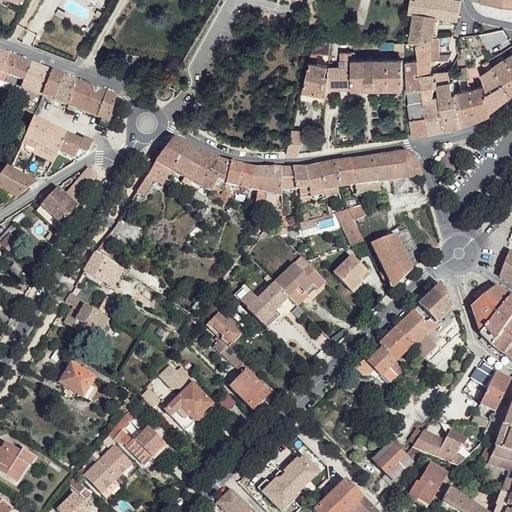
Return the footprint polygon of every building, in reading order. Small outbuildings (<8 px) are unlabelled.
[(458,19),(461,0),(410,0),(409,11),(415,12),(416,11),(437,14),(437,15),(443,16),(458,19)] [(436,19),(437,15),(437,14),(416,11),(415,12),(411,39),(415,39),(433,38),(436,19)] [(504,29),(480,34),(487,50),(509,38),(504,29)] [(316,40),(313,51),(318,52),(330,52),(330,48),(331,42),(331,41),(316,40)] [(420,70),(420,74),(430,73),(431,72),(430,42),(416,45),(417,51),(418,55),(418,62),(420,70)] [(0,79),(10,57),(0,53),(0,79)] [(18,60),(10,57),(0,79),(0,80),(8,83),(18,60)] [(403,88),(402,59),(352,60),(352,66),(353,67),(353,88),(403,88)] [(511,95),(511,94),(511,68),(506,59),(496,65),(494,68),(511,95)] [(32,66),(18,60),(8,83),(22,89),(32,66)] [(328,88),(353,88),(353,67),(352,66),(352,60),(341,60),(341,67),(330,67),(329,75),(328,88)] [(482,64),(487,72),(494,68),(489,60),(482,64)] [(310,63),(303,90),(327,95),(328,88),(329,75),(326,75),(328,66),(316,63),(310,63)] [(52,73),(32,66),(22,89),(43,97),(52,73)] [(457,69),(459,77),(459,79),(469,79),(467,67),(457,69)] [(490,111),(511,95),(494,68),(487,72),(481,75),(485,86),(490,111)] [(408,90),(422,88),(420,74),(420,70),(407,72),(408,90)] [(449,71),(436,72),(433,90),(438,89),(438,83),(451,81),(451,78),(449,71)] [(422,88),(424,100),(433,99),(433,97),(433,90),(436,72),(431,72),(430,73),(420,74),(422,88)] [(65,78),(52,73),(43,97),(55,102),(65,78)] [(77,83),(65,78),(55,102),(68,107),(77,83)] [(445,129),(461,125),(456,93),(453,93),(451,81),(438,83),(438,89),(440,96),(445,129)] [(19,94),(22,89),(8,83),(5,89),(19,94)] [(93,89),(77,83),(68,107),(84,113),(93,89)] [(491,114),(490,111),(485,86),(472,89),(476,120),(491,114)] [(413,136),(430,132),(424,100),(422,88),(408,90),(410,102),(408,103),(413,136)] [(107,94),(93,89),(84,113),(98,119),(107,94)] [(461,125),(476,120),(472,89),(461,92),(456,93),(461,125)] [(117,98),(107,94),(98,119),(102,120),(111,123),(117,98)] [(430,132),(445,129),(440,96),(433,97),(433,99),(424,100),(430,132)] [(21,149),(35,155),(49,127),(33,120),(21,149)] [(110,129),(111,123),(102,120),(99,125),(110,129)] [(212,126),(208,133),(216,137),(219,130),(212,126)] [(49,127),(35,155),(38,157),(42,150),(57,157),(59,153),(67,135),(49,127)] [(292,131),(287,150),(286,156),(299,154),(304,132),(292,131)] [(86,156),(90,154),(94,144),(85,140),(83,143),(67,135),(59,153),(76,160),(79,152),(86,156)] [(156,162),(137,193),(143,197),(155,178),(162,166),(212,193),(213,191),(218,195),(220,191),(215,187),(218,181),(224,184),(229,165),(218,161),(174,138),(156,162)] [(53,164),(57,157),(42,150),(38,157),(53,164)] [(408,153),(350,162),(355,186),(356,195),(381,191),(378,183),(393,181),(395,196),(420,193),(418,178),(421,178),(414,157),(408,153)] [(350,162),(335,164),(340,189),(350,187),(355,186),(350,162)] [(231,164),(230,165),(225,189),(228,191),(230,194),(234,197),(235,193),(238,188),(251,190),(255,169),(231,164)] [(335,164),(321,166),(325,191),(326,197),(337,195),(335,189),(340,189),(335,164)] [(306,169),(293,169),(296,191),(300,190),(300,199),(301,199),(312,198),(311,194),(325,191),(321,166),(306,169)] [(0,195),(14,202),(37,183),(24,177),(12,171),(8,169),(5,172),(0,169),(0,195)] [(79,208),(97,176),(89,169),(66,197),(78,207),(79,208)] [(281,169),(255,169),(251,190),(258,192),(256,206),(269,208),(282,211),(282,191),(281,169)] [(293,169),(281,169),(282,191),(296,191),(293,169)] [(249,197),(251,190),(238,188),(235,193),(249,197)] [(78,207),(66,197),(57,189),(41,207),(47,212),(56,221),(61,225),(78,207)] [(350,201),(353,208),(361,206),(351,189),(346,192),(350,201)] [(326,197),(325,191),(311,194),(312,198),(312,201),(326,198),(326,197)] [(349,210),(355,222),(366,216),(361,206),(353,208),(349,210)] [(351,246),(352,248),(351,246),(364,241),(355,222),(349,210),(347,210),(337,213),(351,246)] [(283,229),(285,228),(287,227),(291,227),(290,220),(283,221),(283,229)] [(303,223),(300,224),(301,231),(316,227),(314,220),(303,223)] [(291,227),(287,227),(290,238),(299,236),(296,225),(291,227)] [(0,243),(1,245),(8,251),(22,235),(12,226),(0,238),(0,243)] [(393,290),(422,261),(407,230),(404,231),(401,226),(397,229),(399,234),(394,236),(371,245),(384,272),(388,280),(393,290)] [(511,253),(510,253),(501,278),(511,284),(511,253)] [(95,255),(82,276),(93,283),(95,278),(104,283),(103,285),(111,290),(122,271),(95,255)] [(289,298),(294,294),(302,302),(308,297),(304,293),(312,286),(317,290),(326,282),(306,262),(301,257),(275,283),(275,284),(289,298)] [(352,293),(362,283),(359,280),(366,273),(351,257),(333,274),(352,293)] [(359,280),(362,283),(370,275),(366,273),(359,280)] [(95,278),(93,283),(102,288),(103,285),(104,283),(95,278)] [(273,314),(289,298),(275,284),(275,283),(258,299),(273,314)] [(441,285),(396,329),(412,346),(423,357),(435,345),(426,336),(450,312),(450,311),(449,308),(447,302),(441,285)] [(234,296),(267,329),(278,319),(273,314),(258,299),(258,300),(244,286),(234,296)] [(482,336),(511,298),(497,288),(473,309),(482,336)] [(339,318),(350,307),(333,289),(321,300),(339,318)] [(107,316),(71,295),(66,303),(73,307),(76,308),(78,310),(81,312),(76,321),(93,331),(96,326),(103,331),(109,320),(106,319),(107,316)] [(511,321),(511,298),(482,336),(493,347),(511,321)] [(216,300),(206,314),(212,320),(218,314),(219,315),(225,308),(216,300)] [(78,310),(76,308),(73,313),(71,312),(64,323),(71,327),(76,321),(81,312),(78,310)] [(212,320),(207,326),(228,347),(229,347),(240,335),(233,328),(235,326),(229,320),(227,323),(219,315),(218,314),(212,320)] [(511,321),(493,347),(494,348),(506,357),(511,348),(511,321)] [(103,331),(96,326),(93,331),(100,335),(103,331)] [(396,329),(379,345),(383,348),(396,362),(412,346),(396,329)] [(229,347),(228,347),(221,354),(239,371),(246,364),(229,347)] [(396,362),(383,348),(375,356),(368,363),(381,377),(383,375),(391,383),(404,371),(396,362)] [(375,356),(371,353),(356,368),(363,375),(370,376),(375,371),(368,363),(375,356)] [(179,364),(173,358),(169,361),(175,367),(179,364)] [(108,376),(85,362),(83,367),(105,381),(108,376)] [(71,364),(59,383),(83,398),(95,378),(71,364)] [(269,393),(273,390),(251,369),(247,372),(246,371),(230,387),(252,410),(269,394),(269,393)] [(186,384),(193,378),(186,372),(180,378),(186,384)] [(511,379),(496,372),(488,390),(480,406),(495,413),(511,380),(511,379)] [(171,417),(177,411),(180,408),(188,415),(194,422),(195,421),(198,422),(203,417),(203,414),(213,404),(192,383),(165,410),(171,417)] [(141,397),(155,412),(163,404),(149,390),(141,397)] [(232,415),(239,408),(228,396),(220,403),(232,415)] [(115,442),(118,445),(127,435),(122,430),(131,419),(135,415),(140,419),(141,419),(150,407),(140,399),(109,436),(115,442)] [(360,402),(352,411),(358,416),(366,407),(360,402)] [(511,404),(503,426),(511,429),(511,404)] [(180,408),(177,411),(184,418),(188,415),(180,408)] [(136,423),(140,419),(135,415),(131,419),(136,423)] [(487,430),(488,427),(490,422),(475,415),(472,422),(487,430)] [(511,429),(503,426),(495,448),(511,453),(511,429)] [(139,432),(126,446),(145,465),(165,445),(162,441),(165,438),(160,434),(157,437),(148,428),(142,434),(139,432)] [(409,441),(415,445),(423,433),(417,430),(409,441)] [(445,443),(424,432),(423,433),(415,445),(412,448),(429,455),(458,467),(465,460),(455,457),(465,441),(450,433),(445,443)] [(115,442),(109,436),(106,441),(111,446),(115,442)] [(6,444),(2,450),(6,452),(10,446),(6,444)] [(394,448),(389,444),(372,461),(376,465),(394,448)] [(1,449),(0,450),(0,473),(16,484),(27,467),(29,468),(35,458),(22,450),(21,453),(10,446),(6,452),(2,450),(1,449)] [(490,447),(489,446),(482,460),(488,464),(495,448),(493,448),(492,447),(490,447)] [(93,455),(116,479),(131,464),(115,447),(102,459),(95,453),(93,455)] [(394,448),(376,465),(386,475),(393,482),(413,463),(410,459),(406,456),(394,448)] [(412,448),(406,456),(410,459),(418,451),(412,448)] [(511,453),(495,448),(488,464),(509,472),(501,493),(510,496),(507,504),(506,507),(511,508),(511,453)] [(327,466),(312,450),(304,457),(304,456),(299,461),(297,459),(283,473),(285,475),(280,480),(288,488),(278,498),(275,495),(270,500),(280,511),(282,511),(298,496),(297,495),(327,466)] [(101,494),(116,479),(93,455),(90,458),(97,464),(84,477),(101,494)] [(488,464),(482,460),(481,460),(478,466),(485,469),(488,464)] [(406,499),(415,504),(418,497),(430,504),(448,474),(430,464),(418,484),(416,483),(406,499)] [(393,482),(386,475),(383,478),(390,486),(393,482)] [(68,484),(85,501),(91,494),(74,478),(68,484)] [(313,511),(347,511),(349,511),(362,498),(346,481),(313,511)] [(372,482),(367,487),(371,490),(375,486),(372,482)] [(484,511),(469,502),(450,489),(438,510),(441,511),(449,511),(452,507),(460,511),(484,511)] [(231,490),(217,504),(224,511),(252,511),(231,490)] [(56,511),(57,511),(91,511),(92,511),(75,494),(68,500),(63,505),(60,507),(56,511)] [(57,504),(60,507),(63,505),(68,500),(65,497),(57,504)] [(418,497),(415,504),(426,510),(430,504),(418,497)] [(376,511),(373,509),(362,498),(349,511),(376,511)] [(0,511),(9,511),(12,508),(0,499),(0,511)] [(503,509),(506,507),(507,504),(498,501),(496,506),(503,509)]
